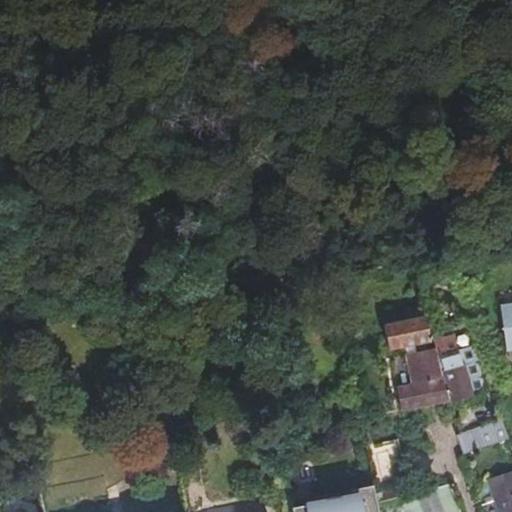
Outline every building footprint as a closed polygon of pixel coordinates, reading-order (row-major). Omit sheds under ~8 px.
[(511,298),(496,301),(501,349),(511,347),(511,298)] [(404,385),(389,389),(395,412),(438,400),(441,399),(442,404),(448,422),(456,419),(461,433),(495,420),(490,404),(480,407),(478,402),(465,406),(462,396),(474,392),(476,388),(467,361),(463,362),(462,360),(464,358),(461,346),(458,345),(448,348),(444,334),(424,340),(426,346),(423,347),(407,351),(404,342),(418,337),(409,306),(392,310),(395,320),(372,326),(378,349),(392,345),(404,385)] [(456,419),(448,422),(452,436),(461,433),(456,419)] [(502,437),(495,420),(461,433),(449,438),(456,455),(502,437)] [(396,461),(393,439),(362,444),(368,485),(371,502),(388,499),(401,496),(398,470),(393,471),(391,462),(396,461)] [(483,482),(490,500),(511,491),(511,482),(508,472),(483,482)] [(291,511),(291,506),(290,506),(290,511),(372,511),(371,502),(368,485),(357,487),(358,488),(348,490),(349,496),(343,497),(338,496),(328,496),(322,498),(315,502),(308,503),(309,510),(293,511),(291,511)] [(449,511),(437,487),(401,496),(388,499),(394,511),(449,511)] [(470,491),(473,499),(481,496),(478,488),(470,491)] [(511,511),(511,491),(490,500),(494,511),(511,511)] [(232,511),(261,511),(259,499),(231,503),(232,511)] [(293,511),(309,510),(308,503),(291,506),(291,511),(293,511)]
